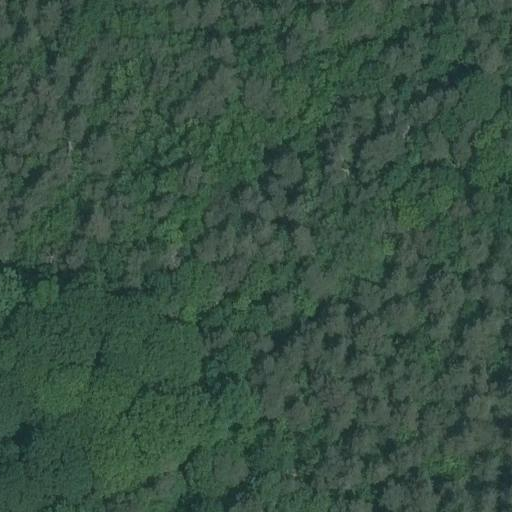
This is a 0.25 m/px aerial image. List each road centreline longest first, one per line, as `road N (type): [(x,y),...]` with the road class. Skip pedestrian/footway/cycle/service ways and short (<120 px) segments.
road 1 (track): [(0,291),(255,403),(329,511)]
road 2 (track): [(255,403),(511,198)]
road 3 (track): [(118,0),(0,80)]
